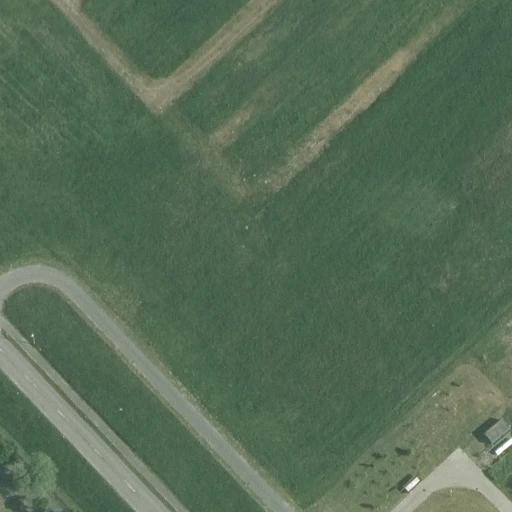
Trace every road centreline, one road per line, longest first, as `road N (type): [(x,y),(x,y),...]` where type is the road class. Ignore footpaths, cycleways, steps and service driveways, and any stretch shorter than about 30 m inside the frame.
road 1 (residential): [(0,347),(154,511)]
road 2 (track): [(405,511),(447,479),(486,489),(508,511)]
